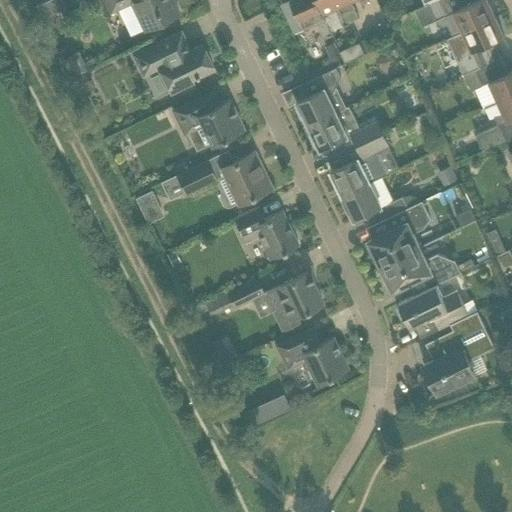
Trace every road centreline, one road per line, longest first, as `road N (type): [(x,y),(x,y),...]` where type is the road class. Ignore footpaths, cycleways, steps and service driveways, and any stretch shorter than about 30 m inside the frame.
road 1 (track): [(2,0),(222,433),(278,492),(312,511)]
road 2 (residential): [(217,0),(377,340),(372,418),(316,511)]
